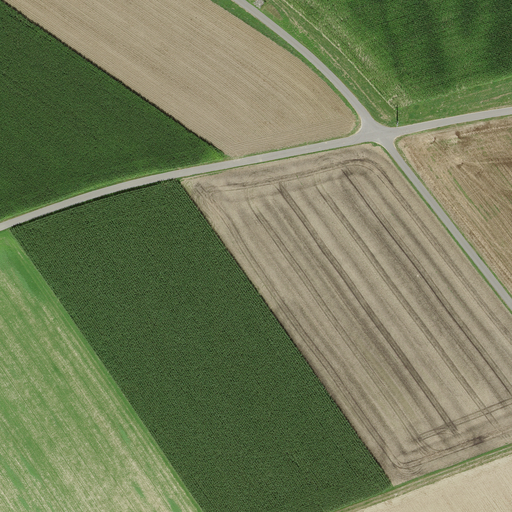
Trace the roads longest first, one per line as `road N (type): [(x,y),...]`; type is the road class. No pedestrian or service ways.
road 1 (track): [(384,135),(150,181),(0,235)]
road 2 (unclassified): [(511,309),(384,135)]
road 3 (unclassified): [(384,135),(231,0)]
road 4 (track): [(511,452),(353,511)]
road 5 (unclassified): [(511,118),(384,135)]
